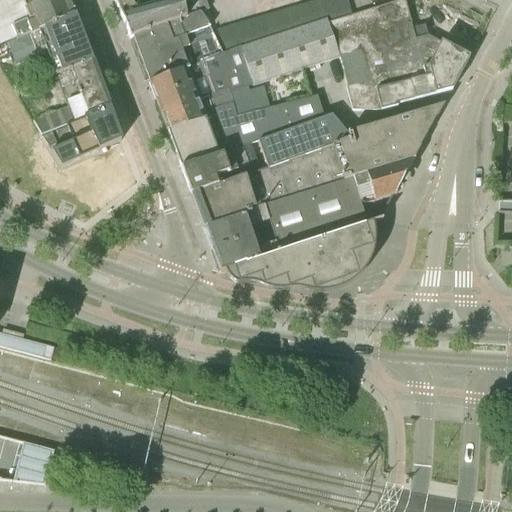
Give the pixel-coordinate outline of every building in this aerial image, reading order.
[(20,0),(28,19),(11,27),(16,40),(29,34),(38,30),(73,15),(67,0),(20,0)] [(164,25),(186,17),(182,6),(203,0),(112,0),(129,40),(132,39),(164,25)] [(186,17),(164,25),(132,39),(149,84),(222,55),(208,27),(200,14),(209,10),(204,0),(203,0),(182,6),(186,17)] [(327,23),(354,15),(349,0),(322,0),(216,34),(222,55),(240,49),(326,22),(327,23)] [(327,23),(335,48),(339,58),(353,111),(380,111),(397,107),(397,105),(452,92),(469,59),(441,44),(437,17),(426,19),(421,0),(400,0),(354,15),(327,23)] [(73,15),(38,30),(29,34),(39,58),(47,54),(55,74),(90,61),(73,15)] [(335,48),(327,23),(326,22),(240,49),(252,87),(339,58),(335,48)] [(39,58),(29,34),(16,40),(13,42),(16,51),(25,47),(31,61),(39,58)] [(158,108),(178,101),(180,107),(209,96),(228,90),(230,94),(247,88),(252,87),(240,49),(222,55),(149,84),(158,108)] [(90,61),(55,74),(64,98),(99,85),(90,61)] [(34,122),(41,133),(108,108),(99,85),(64,98),(68,110),(45,119),(34,122)] [(237,117),(268,109),(261,88),(248,92),(247,88),(230,94),(228,90),(209,96),(180,107),(178,101),(158,108),(166,132),(184,125),(185,127),(207,120),(208,122),(217,119),(214,111),(232,104),(237,117)] [(251,144),(258,142),(303,127),(295,100),(268,109),(237,117),(232,104),(214,111),(217,119),(208,122),(207,120),(185,127),(184,125),(166,132),(180,169),(251,144)] [(353,178),(415,159),(444,107),(347,135),(349,140),(267,169),(260,171),(252,174),(263,208),(353,178)] [(41,133),(60,164),(120,142),(108,108),(41,133)] [(511,108),(502,108),(501,124),(511,124),(511,108)] [(267,169),(349,140),(347,135),(333,117),(303,127),(258,142),(267,169)] [(190,195),(252,174),(260,171),(251,144),(180,169),(190,195)] [(415,159),(353,178),(363,205),(395,195),(415,159)] [(203,230),(251,214),(250,212),(263,208),(252,174),(190,195),(203,230)] [(368,226),(361,205),(353,178),(263,208),(268,222),(279,254),(368,226)] [(252,238),(249,228),(268,222),(263,208),(250,212),(251,214),(203,230),(211,252),(252,238)] [(233,270),(224,273),(225,275),(225,277),(227,279),(229,281),(231,283),(233,284),(236,285),(238,286),(240,286),(242,286),(247,285),(250,286),(253,286),(256,287),(261,289),(272,292),(278,293),(287,293),(296,292),(312,295),(316,295),(326,294),(330,294),(335,293),(343,289),(351,285),(358,279),(361,276),(364,273),(366,270),(369,263),(371,256),(374,248),(374,244),(375,240),(374,233),(373,225),(382,222),(383,220),(368,226),(279,254),(260,260),(233,269),(233,270)] [(252,238),(211,252),(219,275),(224,273),(233,270),(233,269),(260,260),(252,238)] [(0,348),(50,362),(53,349),(0,334),(0,348)] [(44,486),(54,452),(24,444),(13,483),(44,486)]
